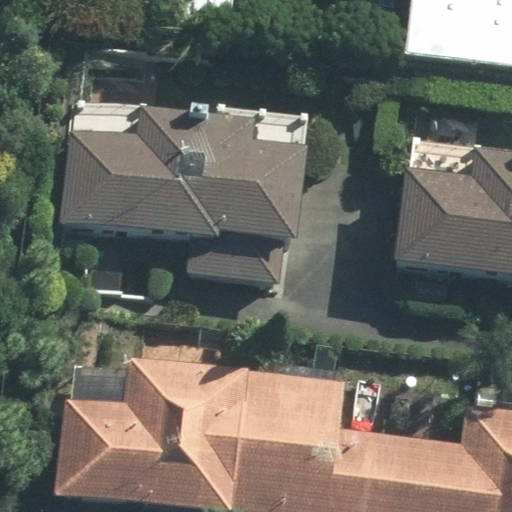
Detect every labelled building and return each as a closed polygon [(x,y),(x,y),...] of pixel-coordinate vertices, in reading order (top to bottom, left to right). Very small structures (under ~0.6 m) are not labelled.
[(237,40),(240,0),(195,0),(192,36),(237,40)] [(511,0),(420,0),(412,75),(511,85),(511,0)] [(283,294),(287,261),(301,262),(312,170),(253,163),(256,141),(213,136),(210,159),(186,156),(189,131),(143,126),(140,151),(72,143),(62,236),(224,254),(220,287),(283,294)] [(511,171),(474,167),(470,196),(413,189),(402,279),(511,292),(511,171)] [(349,398),(76,367),(61,505),(128,511),(511,511),(511,418),(467,413),(462,456),(344,442),(349,398)]
